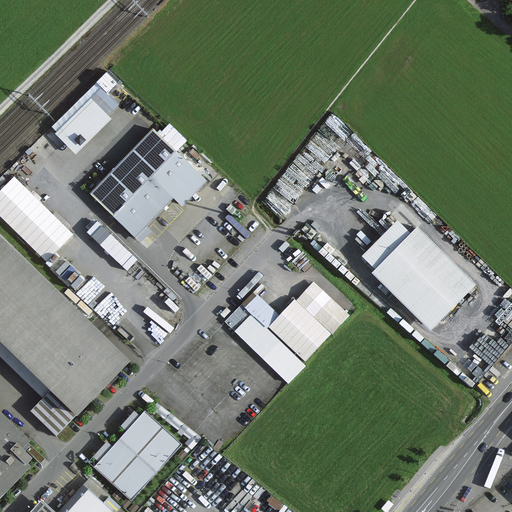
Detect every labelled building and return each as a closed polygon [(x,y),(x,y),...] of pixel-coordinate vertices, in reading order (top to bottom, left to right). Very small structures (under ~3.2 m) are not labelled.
[(110,71),(49,129),(76,157),(112,122),(108,118),(119,107),(108,95),(121,83),(110,71)] [(152,132),(88,196),(132,239),(171,200),(179,209),(204,184),(152,132)] [(15,178),(0,193),(0,218),(47,263),(74,235),(15,178)] [(396,222),(361,258),(374,270),(368,276),(430,336),(477,288),(417,228),(410,236),(396,222)] [(80,412),(83,416),(136,359),(0,223),(0,352),(46,398),(34,411),(57,437),(80,412)] [(224,323),(288,383),(351,316),(314,281),(280,316),(254,291),(224,323)] [(134,502),(188,443),(149,406),(141,415),(137,411),(123,426),(128,431),(115,445),(110,441),(91,462),(134,502)] [(0,411),(0,497),(31,466),(27,462),(33,457),(24,448),(30,441),(0,411)] [(60,511),(59,511),(46,499),(31,511),(118,511),(122,507),(92,479),(60,511)] [(386,511),(393,504),(388,500),(381,509),(384,511),(386,511)]
